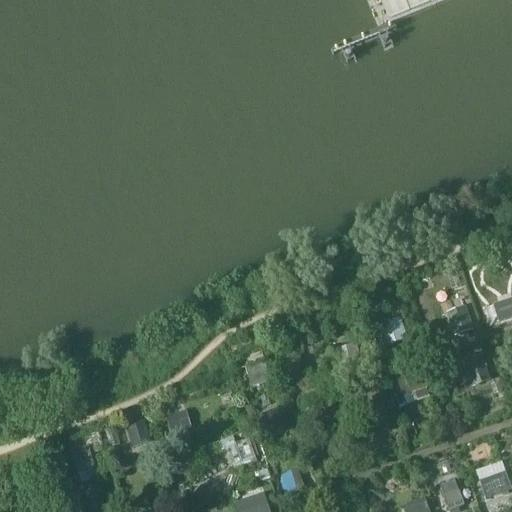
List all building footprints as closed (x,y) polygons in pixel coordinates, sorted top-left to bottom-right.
[(511,320),(511,299),(491,306),(497,325),(511,320)] [(444,314),(452,337),(470,331),(463,308),(444,314)] [(404,341),(397,320),(376,328),(383,348),(404,341)] [(353,345),(332,352),(339,375),(360,368),(353,345)] [(457,363),(466,389),(492,380),(483,354),(457,363)] [(266,383),(261,364),(241,369),(247,389),(266,383)] [(424,390),(419,372),(394,380),(400,398),(424,390)] [(362,411),(367,424),(386,418),(381,404),(362,411)] [(282,435),(274,411),(257,417),(265,440),(282,435)] [(185,414),(166,419),(170,435),(189,430),(185,414)] [(143,426),(126,432),(131,445),(148,440),(143,426)] [(115,429),(105,432),(111,449),(120,446),(115,429)] [(224,450),(229,469),(252,463),(245,441),(224,450)] [(90,470),(86,456),(84,449),(65,453),(71,475),(90,470)] [(137,450),(122,454),(126,468),(141,464),(137,450)] [(276,477),(283,498),(301,492),(295,471),(276,477)] [(482,503),(511,492),(505,475),(475,485),(482,503)] [(447,511),(461,507),(456,493),(440,499),(444,511),(447,511)] [(231,505),(234,511),(256,511),(263,509),(260,501),(255,502),(252,495),(231,505)] [(428,511),(425,502),(404,510),(404,511),(428,511)]
